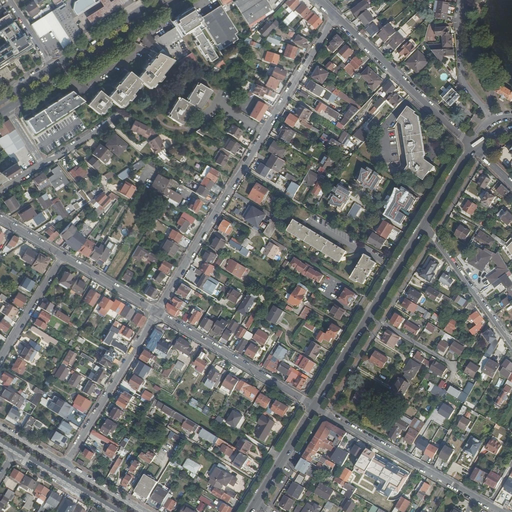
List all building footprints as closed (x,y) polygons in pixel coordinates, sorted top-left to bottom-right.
[(50,0),(56,9),(63,4),(62,2),(60,0),(50,0)] [(73,10),(76,16),(90,7),(85,0),(78,0),(74,3),(73,10)] [(101,0),(99,1),(103,7),(94,13),(99,21),(117,9),(112,1),(110,2),(108,0),(101,0)] [(121,0),(113,0),(112,1),(117,9),(124,5),(121,0)] [(235,0),(233,2),(248,25),(272,9),(265,0),(235,0)] [(289,7),(287,9),(290,13),(291,11),(302,0),(297,0),(297,1),(296,0),(288,0),(285,3),(289,7)] [(357,17),(364,12),(365,13),(370,9),(364,0),(358,4),(359,6),(352,11),(357,17)] [(445,3),(439,2),(437,12),(436,18),(447,21),(450,3),(445,3)] [(31,16),(38,12),(33,3),(26,8),(31,16)] [(51,12),(62,27),(72,43),(83,36),(71,16),(63,4),(56,9),(51,12)] [(303,17),(309,11),(301,4),(294,11),(297,15),(299,13),(303,17)] [(200,19),(201,20),(204,26),(217,46),(219,44),(223,49),(238,40),(235,34),(238,32),(221,6),(200,19)] [(192,7),(171,21),(175,27),(180,36),(191,29),(200,43),(198,45),(204,55),(206,53),(211,61),(218,57),(200,29),(204,26),(200,19),(192,7)] [(369,10),(374,16),(381,11),(377,7),(373,9),(372,8),(369,10)] [(0,30),(13,23),(5,11),(3,13),(3,14),(4,16),(0,17),(0,30)] [(291,11),(290,13),(282,22),(288,25),(296,16),(291,11)] [(62,27),(51,12),(30,25),(38,38),(51,30),(63,49),(72,43),(62,27)] [(311,12),(304,19),(314,29),(321,22),(311,12)] [(94,13),(86,18),(91,26),(99,21),(94,13)] [(372,18),(363,25),(365,28),(372,22),(372,21),(373,20),(372,18)] [(365,28),(373,38),(377,34),(383,29),(375,20),(372,22),(365,28)] [(269,27),(266,23),(257,32),(263,37),(271,29),(272,30),(278,25),(275,22),(269,27)] [(279,24),(291,31),(293,29),(288,25),(282,22),(279,24)] [(392,24),(390,22),(387,25),(396,33),(397,32),(393,29),(395,27),(392,24)] [(0,69),(31,49),(13,23),(0,30),(0,36),(5,46),(0,48),(0,69)] [(387,25),(384,28),(383,29),(377,34),(385,42),(396,33),(387,25)] [(443,35),(443,45),(428,46),(432,50),(444,49),(444,47),(453,47),(452,30),(449,30),(449,26),(437,27),(438,35),(443,35)] [(162,35),(169,45),(178,40),(179,41),(182,39),(181,37),(180,36),(175,27),(162,35)] [(400,29),(397,32),(402,38),(405,35),(400,29)] [(396,33),(385,42),(384,44),(386,46),(389,44),(395,50),(405,41),(402,38),(397,32),(396,33)] [(153,43),(161,51),(163,50),(155,41),(148,34),(147,35),(145,33),(142,36),(144,38),(142,39),(143,41),(146,44),(148,47),(153,43)] [(159,37),(166,48),(169,45),(162,35),(159,37)] [(298,35),(294,42),(305,48),(308,44),(305,43),(306,41),(305,41),(306,39),(298,35)] [(331,43),(332,44),(327,48),(333,53),(345,41),(338,35),(334,38),(336,39),(331,43)] [(242,43),(256,48),(257,47),(259,45),(251,42),(252,40),(247,38),(244,41),(242,43)] [(403,56),(404,55),(408,58),(416,49),(409,42),(399,51),(403,56)] [(297,47),(287,44),(283,56),(292,59),(294,55),(297,47)] [(347,46),(340,53),(346,59),(353,52),(347,46)] [(444,49),(432,50),(437,57),(454,55),(453,48),(444,49)] [(172,60),(163,50),(161,51),(159,54),(172,60)] [(264,60),(277,64),(280,55),(267,51),(264,60)] [(417,52),(409,61),(415,67),(413,69),(417,73),(427,62),(417,52)] [(107,98),(100,91),(87,106),(98,115),(100,113),(102,114),(110,104),(108,103),(111,100),(118,107),(120,105),(122,106),(127,100),(128,101),(132,97),(130,96),(140,85),(138,84),(140,82),(142,83),(147,88),(150,85),(152,87),(156,81),(158,82),(161,78),(160,77),(174,60),(173,60),(172,60),(159,54),(158,53),(147,66),(145,65),(142,69),(143,71),(136,78),(129,72),(116,86),(113,89),(114,90),(107,98)] [(202,71),(191,53),(179,61),(179,62),(182,63),(202,71)] [(349,64),(347,66),(344,69),(351,75),(363,63),(357,57),(350,64),(349,64)] [(222,60),(222,61),(217,65),(215,67),(220,69),(223,66),(224,67),(227,65),(222,60)] [(409,61),(407,63),(413,69),(415,67),(409,61)] [(347,66),(343,62),(334,72),(338,75),(344,69),(347,66)] [(314,72),(315,73),(313,78),(323,84),(329,73),(317,66),(314,72)] [(484,72),(479,67),(474,73),(479,77),(484,72)] [(274,75),(270,73),(268,76),(269,76),(273,78),(274,78),(281,81),(285,72),(280,69),(280,70),(277,69),(274,75)] [(368,82),(367,83),(368,85),(377,75),(369,69),(362,76),(368,82)] [(383,81),(377,75),(368,85),(374,90),(383,81)] [(269,76),(265,85),(274,89),(276,86),(277,83),(278,84),(280,81),(273,78),(269,76)] [(307,89),(318,96),(324,88),(312,81),(307,89)] [(382,98),(374,106),(375,108),(378,110),(385,102),(387,100),(395,92),(397,90),(390,83),(383,90),(388,94),(383,100),(382,98)] [(179,101),(177,100),(169,114),(171,115),(169,117),(181,124),(193,105),(200,110),(211,91),(199,84),(197,87),(195,86),(187,100),(189,101),(188,103),(186,102),(180,99),(179,101)] [(253,94),(250,93),(248,96),(250,97),(253,95),(261,99),(264,93),(271,96),(270,98),(273,99),(276,93),(255,84),(253,89),(255,89),(253,94)] [(511,102),(511,100),(511,92),(500,85),(495,92),(511,102)] [(450,86),(440,96),(451,106),(460,96),(450,86)] [(26,120),(34,133),(83,102),(70,92),(63,96),(62,95),(59,97),(60,99),(50,105),(49,103),(46,105),(47,107),(37,113),(36,111),(33,114),(34,115),(26,120)] [(337,96),(343,99),(353,106),(360,110),(365,105),(362,102),(360,105),(341,92),(337,96)] [(395,92),(387,100),(396,109),(403,101),(395,92)] [(337,96),(332,93),(328,100),(333,103),(333,102),(337,96)] [(239,100),(236,95),(231,98),(234,103),(239,100)] [(337,96),(333,102),(339,105),(343,99),(337,96)] [(371,99),(368,96),(362,102),(365,105),(371,99)] [(330,115),(336,119),(339,114),(318,100),(315,104),(318,107),(316,110),(321,113),(323,110),(325,111),(326,110),(331,113),(330,115)] [(267,107),(258,102),(249,117),(258,122),(267,107)] [(299,113),(297,112),(295,116),(303,121),(306,123),(313,112),(303,106),(299,113)] [(360,110),(353,106),(345,117),(350,120),(360,110)] [(430,172),(430,171),(433,167),(422,160),(422,157),(424,156),(418,118),(414,115),(415,113),(408,108),(398,122),(403,126),(409,166),(407,169),(408,171),(413,175),(414,173),(424,180),(430,172)] [(299,119),(291,114),(286,123),(294,127),(299,119)] [(341,124),(338,122),(336,126),(342,130),(350,120),(345,117),(341,124)] [(0,132),(2,136),(0,137),(0,144),(15,163),(16,164),(23,157),(17,149),(25,144),(9,119),(0,124),(0,132)] [(129,130),(147,138),(152,130),(134,121),(129,130)] [(301,124),(311,129),(311,128),(312,127),(306,123),(303,121),(301,124)] [(227,132),(237,139),(240,135),(238,134),(240,131),(231,125),(227,132)] [(281,130),(283,131),(280,137),(290,143),(292,139),(288,136),(292,130),(284,126),(281,130)] [(150,141),(149,142),(154,149),(152,150),(155,155),(165,149),(162,144),(163,143),(158,136),(159,134),(152,130),(147,139),(150,141)] [(359,130),(353,136),(364,143),(369,137),(359,130)] [(349,134),(344,131),(337,142),(340,144),(341,143),(346,137),(349,134)] [(343,146),(340,144),(337,142),(324,133),(321,138),(326,141),(327,140),(329,141),(330,142),(329,143),(337,148),(339,146),(341,148),(343,146)] [(110,142),(106,146),(115,154),(121,148),(122,149),(125,145),(114,136),(111,139),(110,142)] [(346,137),(341,143),(345,146),(350,140),(346,137)] [(238,144),(230,139),(223,149),(230,153),(232,154),(238,144)] [(269,151),(282,159),(287,150),(282,146),(275,142),(269,151)] [(91,155),(103,164),(111,154),(99,145),(91,155)] [(215,162),(222,167),(230,153),(223,149),(215,162)] [(271,160),(272,160),(268,167),(278,173),(285,161),(274,155),(272,158),(271,160)] [(334,161),(325,155),(318,165),(321,167),(325,169),(328,171),(334,161)] [(87,163),(94,170),(100,163),(93,157),(87,163)] [(315,163),(311,161),(304,173),(307,175),(310,171),(315,163)] [(143,162),(133,168),(136,171),(146,165),(146,164),(143,162)] [(15,163),(0,172),(0,173),(6,179),(9,181),(14,177),(22,172),(16,164),(15,163)] [(72,170),(68,173),(76,183),(86,174),(83,170),(84,169),(82,166),(77,169),(74,172),(72,170)] [(61,183),(63,185),(68,183),(58,167),(51,171),(54,176),(48,180),(53,188),(61,183)] [(209,169),(206,167),(201,175),(204,177),(205,177),(209,169)] [(325,169),(321,167),(317,173),(320,175),(320,174),(322,175),(325,169)] [(210,168),(209,169),(205,177),(213,182),(219,173),(210,168)] [(360,177),(359,176),(356,181),(364,186),(365,184),(367,186),(375,191),(383,177),(375,173),(373,176),(371,174),(373,171),(368,168),(366,171),(364,170),(363,169),(362,173),(360,177)] [(110,171),(103,176),(106,180),(115,175),(110,171)] [(310,171),(307,175),(305,179),(309,182),(312,177),(317,180),(319,176),(310,171)] [(402,173),(401,173),(399,174),(406,179),(410,174),(406,171),(404,172),(402,173)] [(43,188),(45,190),(50,186),(42,172),(38,174),(39,176),(33,180),(38,186),(41,184),(43,188)] [(287,173),(285,177),(293,182),(295,183),(297,180),(295,179),(296,179),(287,173)] [(492,180),(483,175),(478,185),(485,190),(492,180)] [(158,176),(151,188),(165,197),(169,190),(167,189),(171,183),(158,176)] [(205,177),(204,177),(199,185),(209,190),(213,182),(205,177)] [(304,180),(308,183),(308,184),(312,187),(317,180),(312,177),(309,182),(305,179),(304,180)] [(38,186),(33,180),(32,181),(38,191),(43,188),(41,184),(38,186)] [(123,181),(117,192),(127,199),(134,188),(123,181)] [(322,189),(324,191),(327,187),(319,182),(319,183),(318,183),(317,186),(322,189)] [(287,193),(286,192),(285,194),(293,199),(300,186),(297,184),(296,185),(293,183),(287,193)] [(255,190),(251,197),(261,203),(265,196),(267,197),(270,192),(257,184),(253,189),(255,190)] [(337,209),(342,212),(347,204),(345,203),(347,200),(352,192),(338,184),(334,192),(337,194),(335,196),(332,195),(329,199),(332,201),(330,204),(335,205),(338,207),(337,209)] [(499,188),(497,191),(504,198),(510,192),(501,184),(498,187),(499,188)] [(196,191),(194,193),(210,202),(212,199),(206,195),(209,190),(199,185),(196,191)] [(315,189),(313,192),(318,196),(322,189),(317,186),(315,189)] [(83,200),(77,204),(79,208),(86,203),(90,201),(86,196),(81,189),(77,192),(83,200)] [(394,198),(393,197),(387,207),(389,209),(386,215),(390,217),(390,218),(395,221),(402,224),(406,217),(398,212),(399,212),(399,211),(401,209),(401,208),(402,207),(409,212),(417,199),(409,194),(408,197),(405,195),(407,192),(402,189),(400,192),(398,190),(396,195),(394,198)] [(181,196),(169,190),(165,197),(176,203),(181,196)] [(27,192),(23,195),(27,201),(31,199),(27,192)] [(115,196),(111,193),(99,205),(103,209),(106,205),(108,204),(115,196)] [(496,197),(488,193),(480,205),(491,212),(495,208),(490,206),(496,197)] [(105,197),(101,194),(94,200),(93,199),(90,201),(91,202),(90,203),(95,207),(99,204),(105,197)] [(43,209),(50,205),(51,206),(54,204),(59,201),(58,198),(51,203),(45,195),(37,200),(43,209)] [(13,196),(3,202),(9,213),(19,206),(13,196)] [(191,210),(195,213),(201,203),(196,200),(194,202),(193,201),(188,208),(189,209),(189,210),(191,211),(191,210)] [(469,201),(467,204),(463,210),(466,212),(471,215),(477,206),(469,201)] [(58,210),(61,215),(58,217),(54,219),(56,223),(68,215),(65,210),(64,211),(59,202),(55,205),(56,208),(55,209),(57,211),(58,210)] [(358,205),(355,203),(348,215),(351,217),(358,205)] [(54,204),(51,206),(58,217),(61,215),(58,210),(57,211),(55,209),(56,208),(55,205),(54,204)] [(103,209),(99,205),(91,214),(97,219),(102,213),(100,212),(103,209)] [(254,208),(252,207),(245,218),(247,219),(254,208)] [(265,215),(254,208),(247,219),(258,227),(265,215)] [(499,219),(500,218),(501,219),(507,212),(503,208),(495,216),(499,219)] [(22,219),(24,218),(26,222),(31,219),(36,216),(31,209),(20,216),(22,219)] [(184,212),(182,214),(191,220),(189,223),(191,224),(195,218),(184,212)] [(511,215),(508,212),(507,212),(501,219),(508,226),(511,221),(511,215)] [(36,216),(31,219),(36,226),(45,220),(41,213),(36,216)] [(177,223),(181,226),(179,228),(178,229),(183,232),(189,223),(191,220),(182,214),(177,223)] [(275,216),(268,227),(275,231),(281,220),(275,216)] [(78,221),(75,218),(60,233),(67,240),(76,230),(77,229),(73,226),(78,221)] [(220,228),(219,229),(218,232),(226,237),(228,234),(226,233),(231,224),(225,220),(220,228)] [(294,220),(287,231),(339,263),(346,251),(338,247),(339,245),(336,243),(335,245),(321,236),(322,235),(320,233),(318,235),(304,226),(305,224),(302,222),(301,224),(294,220)] [(400,231),(385,221),(378,233),(387,239),(393,230),(398,233),(400,231)] [(455,235),(464,241),(469,232),(470,231),(461,225),(455,235)] [(46,232),(51,237),(48,240),(51,242),(59,234),(51,227),(48,228),(49,229),(46,232)] [(167,237),(177,243),(182,235),(172,229),(167,237)] [(8,230),(4,236),(9,240),(13,233),(8,230)] [(67,240),(66,241),(77,251),(85,240),(87,239),(76,230),(67,240)] [(480,231),(475,239),(487,247),(489,243),(492,245),(494,241),(480,231)] [(369,242),(381,249),(387,239),(378,233),(375,232),(369,242)] [(498,242),(498,243),(503,246),(506,243),(493,234),(491,237),(498,242)] [(18,239),(13,236),(8,245),(12,248),(18,239)] [(212,247),(221,252),(227,242),(218,236),(212,247)] [(234,237),(232,241),(241,246),(243,243),(234,237)] [(251,239),(247,237),(243,243),(241,246),(242,246),(243,247),(246,249),(251,239)] [(165,254),(171,258),(179,245),(167,238),(159,251),(165,254)] [(97,250),(93,248),(87,258),(95,263),(98,258),(105,248),(108,242),(109,240),(107,239),(102,247),(100,246),(97,250)] [(90,243),(85,240),(77,251),(76,252),(87,258),(93,248),(95,244),(90,242),(90,243)] [(230,244),(240,250),(242,246),(241,246),(232,241),(230,244)] [(280,246),(271,241),(264,252),(274,257),(280,246)] [(114,246),(108,242),(105,248),(106,248),(110,252),(114,246)] [(142,248),(138,246),(131,256),(136,259),(137,256),(136,255),(140,248),(141,249),(142,248)] [(241,251),(250,257),(252,252),(246,249),(243,247),(241,251)] [(105,248),(98,258),(99,259),(104,262),(110,252),(106,248),(105,248)] [(140,248),(136,255),(137,256),(140,257),(142,254),(151,260),(153,256),(149,254),(149,253),(141,249),(140,248)] [(28,249),(22,259),(31,265),(37,255),(28,249)] [(487,249),(484,254),(490,257),(502,265),(498,273),(486,281),(489,286),(497,281),(506,275),(510,272),(498,252),(495,255),(487,249)] [(217,256),(208,250),(202,259),(206,261),(212,265),(217,256)] [(470,263),(471,264),(481,270),(482,270),(490,257),(484,254),(479,251),(476,255),(475,254),(470,263)] [(149,254),(153,256),(151,260),(150,261),(155,263),(159,258),(150,253),(149,253),(149,254)] [(38,254),(37,255),(31,265),(31,266),(41,272),(48,260),(38,254)] [(371,258),(365,254),(350,278),(357,282),(358,281),(363,284),(376,263),(371,259),(371,258)] [(221,266),(225,259),(220,256),(216,264),(221,266)] [(295,257),(290,265),(298,269),(297,270),(305,274),(310,267),(302,262),(295,257)] [(99,259),(98,258),(95,263),(101,267),(104,262),(99,259)] [(425,268),(423,267),(418,275),(430,283),(435,274),(433,273),(439,263),(431,258),(425,268)] [(240,278),(246,269),(231,261),(230,260),(227,264),(229,265),(226,269),(240,278)] [(171,265),(163,261),(158,269),(161,271),(161,272),(162,273),(163,273),(167,275),(169,273),(167,272),(171,265)] [(201,266),(199,270),(211,277),(216,267),(212,265),(206,261),(204,265),(203,267),(202,267),(201,266)] [(205,285),(208,287),(213,279),(211,277),(199,270),(196,268),(194,272),(203,277),(198,286),(203,289),(205,285)] [(311,268),(307,275),(313,279),(314,278),(320,282),(324,275),(318,271),(317,272),(311,268)] [(127,270),(122,278),(128,281),(133,274),(127,270)] [(61,276),(62,277),(58,283),(67,289),(71,282),(69,280),(72,276),(64,271),(61,276)] [(156,275),(157,276),(154,280),(158,283),(163,275),(159,272),(157,275),(156,274),(156,275)] [(451,277),(445,273),(440,280),(451,287),(454,281),(450,279),(451,277)] [(499,285),(502,283),(507,290),(511,285),(511,278),(509,280),(506,275),(497,281),(499,285)] [(33,283),(25,278),(20,286),(28,291),(33,283)] [(77,279),(74,284),(71,290),(79,295),(85,285),(81,282),(81,281),(77,279)] [(300,283),(296,290),(293,296),(302,301),(305,295),(309,288),(300,283)] [(184,294),(188,297),(192,290),(184,284),(179,293),(183,295),(184,294)] [(157,291),(149,286),(144,294),(152,299),(157,291)] [(346,288),(343,294),(353,300),(354,298),(355,299),(358,296),(346,288)] [(426,295),(431,298),(431,299),(436,302),(439,297),(441,299),(444,295),(437,290),(436,291),(430,288),(426,295)] [(90,289),(83,300),(92,306),(99,295),(90,289)] [(242,294),(233,289),(227,297),(236,303),(242,294)] [(422,295),(413,290),(408,299),(417,304),(422,295)] [(26,298),(17,293),(12,302),(20,307),(26,298)] [(237,311),(247,317),(258,299),(248,293),(237,311)] [(343,294),(342,295),(352,301),(351,303),(353,304),(355,299),(354,298),(353,300),(343,294)] [(452,300),(453,301),(468,310),(470,308),(468,306),(469,304),(454,294),(451,299),(452,300)] [(297,307),(298,308),(302,301),(293,296),(292,295),(289,299),(290,300),(288,304),(296,309),(297,307)] [(342,295),(339,300),(351,308),(353,304),(351,303),(352,301),(342,295)] [(103,297),(99,305),(103,308),(108,311),(112,303),(103,297)] [(174,305),(180,309),(184,302),(176,297),(174,301),(176,302),(174,305)] [(508,297),(502,301),(505,307),(511,303),(508,297)] [(407,299),(402,306),(412,312),(413,313),(418,306),(407,299)] [(468,306),(470,308),(468,310),(472,312),(477,304),(473,299),(472,300),(469,304),(468,306)] [(123,305),(115,300),(110,309),(118,314),(123,305)] [(44,304),(42,303),(39,307),(49,313),(54,305),(48,301),(46,305),(44,304)] [(18,309),(6,302),(0,313),(4,316),(10,319),(12,315),(14,312),(15,313),(18,309)] [(168,305),(169,312),(176,316),(179,310),(169,304),(168,305)] [(336,305),(331,314),(338,318),(339,317),(341,318),(346,311),(336,305)] [(125,306),(119,315),(128,320),(133,311),(125,306)] [(275,324),(283,311),(274,306),(266,319),(275,324)] [(312,310),(306,307),(299,317),(305,321),(312,310)] [(53,316),(58,319),(66,324),(69,319),(66,317),(57,311),(56,312),(54,310),(51,314),(53,315),(53,316)] [(195,310),(191,316),(188,321),(195,325),(198,320),(199,321),(202,318),(200,317),(202,314),(195,310)] [(50,316),(41,311),(37,318),(46,323),(50,316)] [(412,312),(410,316),(417,320),(420,317),(413,313),(412,312)] [(471,316),(477,325),(469,330),(473,335),(480,330),(481,328),(480,327),(483,326),(481,323),(483,321),(478,312),(476,313),(475,313),(471,316)] [(137,313),(131,322),(140,327),(145,318),(137,313)] [(189,315),(187,314),(183,320),(187,323),(188,321),(191,316),(189,315)] [(396,314),(391,322),(399,327),(404,319),(396,314)] [(10,319),(4,316),(0,321),(0,328),(4,331),(12,321),(10,319)] [(253,316),(247,326),(249,328),(255,318),(253,316)] [(210,331),(213,325),(214,326),(217,321),(214,320),(213,322),(207,318),(202,326),(210,331)] [(459,323),(452,318),(445,330),(452,334),(459,323)] [(34,324),(43,329),(46,325),(36,319),(34,324)] [(68,321),(67,324),(76,330),(78,327),(73,324),(68,321)] [(221,323),(218,322),(213,330),(222,335),(227,327),(226,327),(228,324),(222,321),(221,323)] [(236,323),(232,321),(225,333),(226,334),(223,337),(229,341),(239,325),(236,323)] [(408,321),(404,328),(416,336),(420,329),(408,321)] [(435,328),(432,326),(433,325),(429,323),(426,328),(432,332),(435,328)] [(118,333),(128,338),(132,331),(126,327),(122,325),(119,331),(112,326),(109,330),(116,335),(118,333)] [(343,330),(334,325),(328,334),(333,338),(337,340),(343,330)] [(49,342),(55,345),(57,341),(32,326),(30,330),(39,335),(43,338),(42,341),(47,344),(49,342)] [(242,328),(237,336),(243,339),(243,338),(247,331),(242,328)] [(156,329),(151,338),(153,339),(148,348),(154,352),(156,349),(160,344),(160,343),(159,342),(164,334),(156,329)] [(116,335),(109,330),(102,342),(108,345),(109,342),(108,341),(111,336),(113,337),(113,336),(115,338),(117,335),(116,335)] [(254,338),(265,345),(270,336),(259,330),(254,338)] [(491,330),(484,335),(495,349),(498,343),(496,339),(497,339),(491,330)] [(253,335),(247,331),(243,338),(248,341),(249,341),(253,335)] [(324,338),(330,342),(333,338),(328,334),(324,332),(322,331),(316,339),(321,343),(324,338)] [(388,331),(383,340),(393,346),(394,347),(400,338),(388,331)] [(82,344),(85,340),(78,336),(76,340),(82,344)] [(183,349),(182,350),(189,355),(194,347),(190,344),(191,343),(181,337),(175,346),(178,348),(179,347),(183,349)] [(237,350),(242,352),(248,341),(243,338),(243,339),(241,342),(242,342),(237,350)] [(161,344),(158,348),(168,354),(169,353),(173,346),(162,339),(160,343),(160,344),(161,344)] [(112,340),(110,344),(123,352),(125,348),(118,344),(115,342),(112,340)] [(447,345),(447,344),(441,340),(437,347),(446,353),(450,347),(447,345)] [(31,341),(28,346),(33,350),(37,352),(38,353),(42,347),(31,341)] [(322,347),(313,341),(306,353),(316,360),(320,355),(318,354),(319,352),(322,347)] [(464,348),(454,341),(450,349),(454,352),(455,350),(461,354),(464,348)] [(256,346),(252,344),(246,353),(255,359),(260,349),(258,348),(259,346),(257,345),(256,346)] [(25,345),(19,356),(26,360),(33,350),(28,346),(25,345)] [(279,345),(273,356),(277,358),(282,362),(289,351),(279,345)] [(102,356),(102,357),(111,362),(117,365),(119,362),(113,358),(116,353),(112,351),(111,354),(102,349),(99,354),(102,356)] [(37,352),(33,350),(26,360),(30,362),(37,352)] [(67,359),(65,361),(69,364),(72,366),(76,358),(74,357),(76,354),(69,350),(67,354),(69,355),(67,359)] [(141,358),(148,363),(151,359),(153,355),(146,351),(141,358)] [(197,357),(199,359),(196,364),(198,366),(196,369),(200,372),(201,370),(204,371),(208,363),(203,360),(207,354),(203,352),(202,353),(200,352),(196,357),(197,357)] [(371,361),(383,368),(385,365),(386,364),(386,363),(387,362),(388,359),(376,352),(371,361)] [(425,365),(429,368),(435,358),(432,357),(429,363),(424,360),(424,359),(420,357),(421,354),(418,352),(414,358),(424,364),(425,365)] [(80,356),(82,357),(93,364),(95,361),(82,353),(80,356)] [(299,367),(309,373),(315,363),(300,355),(295,364),(300,367),(299,367)] [(487,358),(483,356),(478,364),(482,366),(487,358)] [(107,365),(109,366),(111,362),(102,357),(99,363),(105,367),(107,365)] [(482,366),(478,372),(481,374),(482,373),(483,371),(489,360),(487,358),(482,366)] [(273,362),(268,359),(263,366),(269,369),(273,362)] [(16,362),(11,369),(18,374),(23,366),(24,363),(19,360),(18,363),(16,362)] [(500,366),(489,360),(483,371),(494,377),(500,366)] [(503,367),(499,373),(508,380),(511,373),(511,372),(510,372),(511,369),(511,363),(507,360),(502,366),(503,367)] [(178,361),(176,365),(175,367),(181,371),(185,365),(178,361)] [(409,365),(410,366),(403,377),(410,382),(420,366),(412,361),(409,365)] [(435,361),(430,369),(441,376),(446,368),(435,361)] [(280,366),(281,366),(279,370),(281,372),(289,376),(292,372),(289,370),(291,367),(282,362),(280,366)] [(479,368),(471,363),(465,372),(473,378),(479,368)] [(93,369),(97,371),(93,377),(92,380),(98,384),(106,372),(95,365),(93,369)] [(214,371),(213,370),(208,377),(217,383),(225,370),(217,365),(214,371)] [(66,370),(60,366),(54,375),(61,379),(66,370)] [(292,372),(289,376),(286,380),(301,389),(308,378),(294,369),(292,372)] [(483,371),(482,373),(493,379),(494,377),(483,371)] [(83,372),(82,374),(89,379),(92,380),(93,377),(83,372)] [(1,377),(2,377),(1,380),(8,385),(10,382),(13,384),(16,380),(4,373),(1,377)] [(79,377),(73,373),(67,383),(74,387),(79,377)] [(229,375),(223,385),(233,392),(240,380),(236,377),(235,379),(229,375)] [(144,381),(135,376),(130,384),(139,389),(144,381)] [(313,380),(308,378),(301,389),(304,391),(306,391),(313,380)] [(395,385),(392,391),(401,396),(404,391),(405,391),(409,384),(399,378),(395,385)] [(90,382),(88,380),(82,392),(88,395),(94,386),(90,383),(90,382)] [(242,380),(237,387),(240,389),(243,391),(243,392),(245,393),(245,392),(246,393),(250,386),(242,380)] [(161,388),(168,392),(172,385),(173,384),(170,383),(167,387),(163,385),(161,388)] [(435,384),(432,389),(443,395),(445,391),(441,388),(438,387),(435,384)] [(246,394),(244,395),(244,396),(248,399),(249,397),(254,400),(259,391),(250,386),(246,393),(246,394)] [(502,392),(497,401),(503,404),(505,401),(504,400),(511,389),(506,386),(502,392)] [(32,392),(37,395),(31,404),(36,406),(38,403),(44,393),(35,387),(32,392)] [(369,392),(361,387),(352,401),(361,407),(369,392)] [(14,393),(5,388),(0,396),(0,397),(3,399),(15,406),(21,397),(19,396),(14,393)] [(451,390),(449,393),(465,403),(466,401),(472,391),(469,389),(465,397),(463,396),(462,397),(451,390)] [(122,396),(130,402),(134,396),(125,391),(122,396)] [(153,396),(146,391),(142,398),(149,402),(153,396)] [(272,401),(261,394),(255,405),(258,407),(259,404),(267,409),(269,405),(272,401)] [(72,403),(73,404),(71,407),(83,414),(84,411),(85,411),(90,404),(77,395),(72,403)] [(70,406),(54,396),(46,408),(63,418),(70,406)] [(129,403),(121,398),(117,404),(123,407),(126,409),(129,403)] [(195,408),(199,401),(193,398),(189,404),(195,408)] [(162,410),(167,413),(174,417),(177,413),(156,400),(151,407),(154,409),(156,406),(162,410)] [(272,410),(282,416),(288,407),(278,400),(272,410)] [(465,403),(463,405),(467,407),(472,410),(474,411),(477,407),(466,401),(465,403)] [(439,412),(450,419),(456,409),(445,402),(439,412)] [(31,404),(30,403),(24,412),(30,416),(35,407),(36,406),(31,404)] [(123,412),(121,410),(123,407),(117,404),(110,416),(118,421),(123,412)] [(467,407),(463,405),(458,414),(462,416),(467,407)] [(206,406),(202,412),(206,415),(210,408),(206,406)] [(16,420),(20,412),(11,407),(7,416),(16,420)] [(243,416),(233,411),(226,422),(236,428),(243,416)] [(185,424),(183,426),(195,434),(195,433),(199,426),(187,419),(177,413),(174,417),(185,424)] [(261,428),(257,435),(266,440),(276,423),(269,419),(271,417),(267,414),(264,413),(260,420),(265,422),(264,423),(264,424),(261,428)] [(221,424),(225,419),(219,415),(215,420),(221,424)] [(21,430),(29,435),(32,430),(32,429),(31,427),(32,425),(38,429),(42,423),(36,420),(32,417),(30,416),(21,430)] [(462,417),(457,427),(465,431),(470,422),(462,417)] [(410,424),(400,418),(388,436),(395,440),(401,429),(405,432),(410,424)] [(71,426),(68,425),(69,422),(64,419),(58,429),(67,434),(71,426)] [(111,431),(114,433),(119,425),(108,419),(101,431),(108,435),(111,431)] [(325,420),(315,436),(331,446),(333,443),(328,440),(327,438),(331,431),(332,431),(338,435),(339,436),(338,438),(342,440),(347,433),(325,420)] [(413,424),(404,439),(412,444),(422,429),(413,424)] [(213,441),(212,443),(215,445),(218,447),(219,445),(227,450),(225,453),(231,456),(232,454),(233,455),(235,452),(234,451),(236,448),(235,448),(199,426),(195,433),(200,436),(201,434),(204,436),(213,441)] [(91,433),(104,441),(106,438),(93,430),(91,433)] [(172,431),(168,437),(181,445),(184,439),(172,431)] [(338,435),(333,443),(331,446),(337,449),(337,448),(342,441),(342,440),(338,438),(339,436),(338,435)] [(331,446),(315,436),(309,447),(317,452),(320,447),(321,448),(322,446),(330,451),(327,457),(330,459),(337,449),(331,446)] [(65,441),(59,437),(54,445),(60,449),(65,441)] [(241,437),(235,448),(236,448),(240,451),(246,454),(250,449),(249,448),(252,443),(241,437)] [(469,441),(478,446),(480,442),(472,437),(469,441)] [(422,438),(416,448),(435,458),(440,448),(422,438)] [(502,445),(491,439),(485,449),(496,455),(502,445)] [(347,444),(342,441),(337,448),(337,449),(330,459),(342,466),(349,455),(344,452),(345,451),(343,450),(347,444)] [(473,457),(482,443),(480,442),(478,446),(469,441),(463,451),(473,457)] [(249,448),(250,449),(246,454),(248,455),(254,445),(252,443),(249,448)] [(118,449),(112,445),(106,454),(112,458),(114,455),(116,456),(117,455),(115,454),(118,449)] [(356,445),(352,452),(360,457),(364,450),(356,445)] [(454,451),(445,446),(439,456),(448,461),(454,451)] [(314,457),(326,465),(323,470),(326,472),(329,473),(334,464),(321,456),(316,453),(317,452),(309,447),(304,454),(313,459),(314,457)] [(84,455),(92,459),(95,454),(87,450),(84,455)] [(151,464),(153,460),(154,460),(156,456),(153,454),(154,453),(151,450),(147,456),(143,453),(140,457),(151,464)] [(375,455),(369,451),(356,474),(362,477),(375,455)] [(249,458),(241,453),(234,465),(242,470),(249,458)] [(304,454),(302,457),(311,463),(313,459),(304,454)] [(120,456),(115,464),(113,469),(110,473),(114,475),(124,458),(120,456)] [(302,457),(296,468),(301,471),(306,474),(314,479),(318,472),(317,471),(309,467),(311,463),(302,457)] [(379,461),(375,458),(360,484),(364,486),(379,461)] [(188,459),(183,468),(184,468),(196,475),(201,467),(188,459)] [(178,467),(177,468),(182,471),(184,468),(183,468),(171,460),(170,463),(178,467)] [(131,470),(135,473),(141,464),(136,461),(131,470)] [(383,463),(379,461),(364,486),(368,489),(383,463)] [(387,462),(370,489),(385,498),(402,470),(394,466),(387,462)] [(221,465),(209,483),(212,485),(216,488),(224,492),(228,486),(230,483),(234,486),(235,483),(236,484),(238,480),(226,472),(228,469),(221,465)] [(352,472),(345,467),(338,479),(347,483),(348,481),(346,481),(352,472)] [(479,482),(479,481),(483,484),(484,482),(489,474),(485,472),(485,473),(476,468),(471,477),(479,482)] [(14,470),(10,477),(11,478),(20,484),(25,477),(14,470)] [(490,472),(489,474),(484,482),(490,485),(489,485),(495,489),(501,478),(490,472)] [(158,482),(145,474),(135,492),(147,500),(158,482)] [(362,477),(356,474),(352,479),(358,483),(362,477)] [(128,475),(123,483),(128,486),(132,478),(128,475)] [(304,478),(299,475),(295,482),(299,485),(304,478)] [(35,483),(25,477),(20,484),(19,485),(19,486),(26,490),(27,488),(31,490),(35,483)] [(343,487),(348,490),(344,496),(346,497),(349,499),(353,494),(356,489),(347,483),(338,479),(336,477),(334,481),(343,486),(343,487)] [(420,480),(415,490),(418,493),(424,483),(420,480)] [(288,493),(297,498),(304,488),(299,485),(295,482),(288,493)] [(333,490),(320,482),(313,493),(327,501),(333,490)] [(424,483),(418,493),(417,495),(422,498),(425,493),(424,493),(426,489),(427,490),(430,486),(424,483)] [(39,485),(33,496),(35,497),(43,503),(50,492),(39,485)] [(216,488),(212,485),(208,490),(213,493),(216,488)] [(158,487),(152,498),(162,504),(169,494),(158,487)] [(213,493),(228,502),(232,497),(228,494),(228,495),(224,492),(216,488),(213,493)] [(362,493),(356,489),(353,494),(360,497),(362,493)] [(14,493),(8,490),(4,498),(11,502),(15,497),(13,496),(14,493)] [(231,490),(228,494),(232,497),(235,499),(238,495),(231,490)] [(55,508),(61,498),(52,493),(46,503),(55,508)] [(171,499),(173,496),(169,493),(169,494),(162,504),(165,506),(164,507),(166,508),(167,507),(173,510),(177,503),(171,499)] [(403,511),(411,501),(402,495),(396,506),(391,511),(396,511),(398,509),(403,511)] [(30,496),(26,502),(23,507),(29,511),(34,503),(32,501),(33,498),(30,496)] [(279,505),(289,510),(294,501),(285,496),(279,505)] [(43,503),(35,497),(33,500),(36,503),(34,506),(39,509),(43,503)] [(346,497),(339,507),(343,509),(349,500),(349,499),(346,497)] [(65,499),(56,511),(69,511),(74,505),(65,499)] [(383,502),(378,499),(374,505),(379,509),(380,507),(383,502)] [(209,500),(207,504),(209,505),(214,508),(216,504),(209,500)] [(350,511),(355,504),(349,500),(343,509),(343,510),(345,511),(350,511)] [(327,501),(324,507),(329,511),(333,504),(332,504),(327,501)] [(197,509),(202,511),(206,505),(201,502),(197,509)] [(388,509),(390,506),(383,502),(380,507),(387,511),(388,511),(390,510),(388,509)] [(39,509),(37,511),(41,511),(46,505),(44,504),(44,503),(43,503),(39,509)] [(230,511),(233,508),(224,503),(219,511),(220,511),(230,511)]
